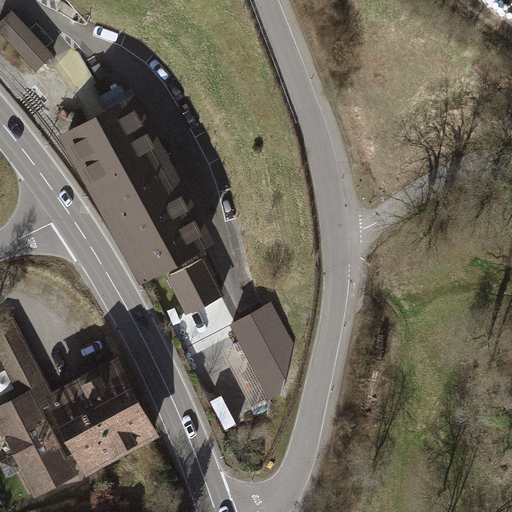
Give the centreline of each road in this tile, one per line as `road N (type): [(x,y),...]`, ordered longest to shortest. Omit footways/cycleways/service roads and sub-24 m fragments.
road 1 (secondary): [(215,511),(158,368),(71,215)]
road 2 (tertiary): [(337,244),(332,321),(301,459),(287,486),(257,511)]
road 3 (tertiary): [(266,0),(322,152),(337,244)]
road 4 (residential): [(511,155),(436,181),(337,244)]
